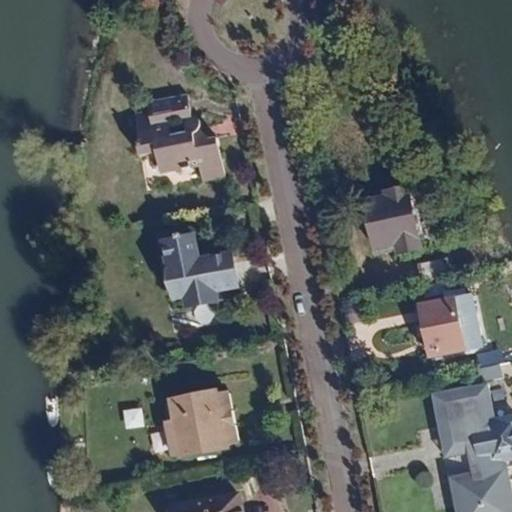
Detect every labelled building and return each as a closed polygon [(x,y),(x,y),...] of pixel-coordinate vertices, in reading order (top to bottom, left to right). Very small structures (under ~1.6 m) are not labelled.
[(185,93),(146,101),(148,109),(133,112),(139,141),(136,143),(138,154),(157,150),(161,170),(196,163),(200,180),(224,175),(217,137),(195,141),(194,134),(199,131),(200,124),(198,118),(195,116),(190,114),(185,93)] [(409,200),(387,204),(396,253),(419,248),(409,200)] [(181,307),(210,302),(208,292),(237,286),(230,254),(197,260),(192,236),(180,238),(179,236),(174,237),(175,240),(163,242),(168,267),(173,266),(181,307)] [(445,256),(415,262),(419,282),(449,276),(445,256)] [(454,297),(419,304),(430,357),(453,352),(452,347),(464,344),(454,297)] [(498,362),(478,366),(481,379),(500,374),(498,362)] [(511,421),(490,426),(483,388),(440,397),(451,449),(468,445),(471,458),(499,452),(511,449),(511,421)] [(217,390),(172,399),(183,454),(228,445),(217,390)] [(511,511),(499,452),(471,458),(474,476),(458,480),(463,511),(511,511)] [(242,511),(239,495),(173,508),(173,511),(242,511)]
